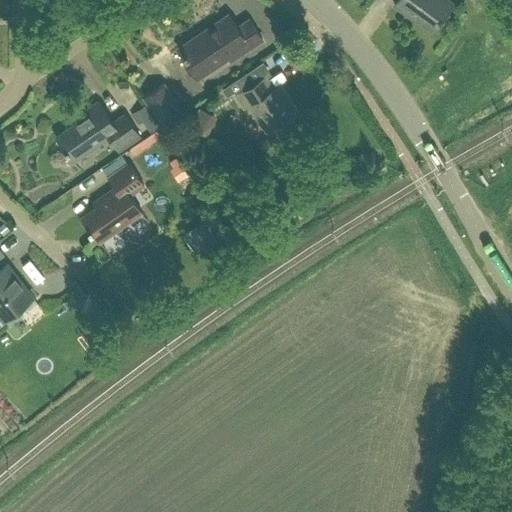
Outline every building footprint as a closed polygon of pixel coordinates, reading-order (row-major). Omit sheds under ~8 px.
[(396,0),(394,3),(411,15),(411,14),(432,30),(442,16),(441,15),(451,1),(449,0),(396,0)] [(236,26),(228,13),(177,47),(198,77),(229,56),(231,60),(262,39),(248,18),(236,26)] [(269,72),(262,62),(222,88),(227,96),(242,86),(244,89),(235,95),(244,108),(249,105),(268,133),(284,123),(283,121),(297,111),(279,83),(273,87),(265,75),(269,72)] [(165,81),(143,96),(161,123),(183,108),(165,81)] [(111,120),(98,100),(78,113),(81,118),(55,135),(72,160),(108,136),(118,150),(140,135),(124,112),(111,120)] [(210,135),(221,119),(204,108),(193,124),(210,135)] [(143,184),(128,162),(107,177),(114,186),(101,195),(104,199),(81,215),(99,240),(142,210),(130,194),(143,184)] [(0,265),(0,308),(6,316),(32,294),(6,261),(0,265)]
